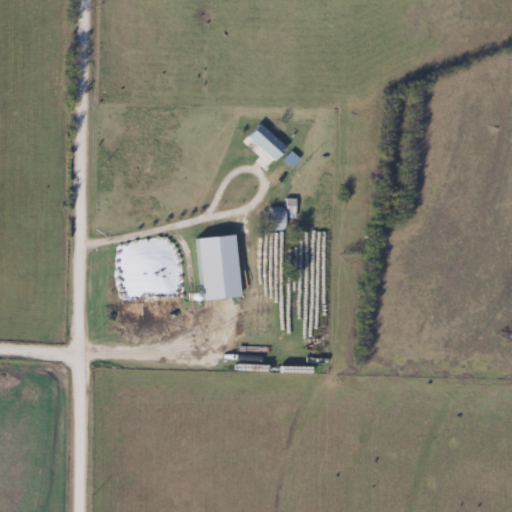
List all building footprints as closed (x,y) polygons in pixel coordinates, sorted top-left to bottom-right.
[(244,140),(270,165),(284,150),(258,125),(244,140)] [(281,161),(289,169),(297,161),(289,153),(281,161)] [(286,218),(293,218),(292,200),(285,201),(286,218)] [(281,208),(268,208),(268,231),(281,231),(281,208)] [(281,238),(266,238),(266,248),(281,248),(281,238)]
